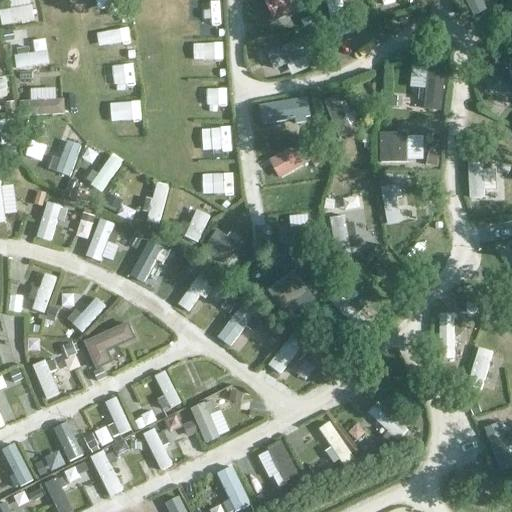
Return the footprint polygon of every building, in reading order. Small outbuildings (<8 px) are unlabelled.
[(261,0),(271,23),(295,14),(290,0),(261,0)] [(28,2),(0,6),(0,25),(31,21),(28,2)] [(305,39),(267,56),(274,71),(312,55),(305,39)] [(12,50),(12,78),(22,78),(22,67),(46,67),(46,50),(12,50)] [(103,59),(104,83),(133,82),(132,58),(103,59)] [(423,63),(422,109),(442,109),(443,64),(423,63)] [(406,135),(380,135),(380,164),(406,164),(406,135)] [(61,137),(55,154),(49,151),(42,168),(67,177),(80,144),(61,137)] [(90,178),(103,187),(120,161),(107,152),(90,178)] [(466,196),(482,196),(483,163),(466,163),(466,196)] [(207,176),(206,191),(228,191),(229,177),(207,176)] [(41,198),(31,235),(48,240),(58,202),(41,198)] [(185,223),(201,229),(207,212),(191,206),(185,223)] [(104,223),(88,220),(82,250),(98,253),(104,223)] [(216,231),(202,251),(224,266),(237,246),(216,231)] [(433,266),(453,248),(439,233),(420,251),(433,266)] [(139,277),(152,250),(140,244),(127,272),(139,277)] [(39,311),(53,273),(40,268),(25,306),(39,311)] [(187,313),(209,285),(194,273),(172,301),(187,313)] [(292,274),(267,293),(281,312),(286,318),(300,307),(309,319),(320,310),(307,293),(292,274)] [(92,292),(68,317),(78,327),(102,302),(92,292)] [(236,303),(213,333),(226,342),(248,312),(236,303)] [(123,316),(79,334),(89,357),(132,339),(123,316)] [(264,364),(278,374),(303,341),(289,331),(264,364)] [(240,334),(234,346),(246,353),(252,341),(240,334)] [(302,349),(291,361),(302,371),(313,358),(302,349)] [(469,376),(485,376),(486,350),(470,350),(469,376)] [(40,353),(27,359),(43,398),(56,392),(40,353)] [(158,407),(175,401),(162,365),(148,370),(155,389),(152,390),(158,407)] [(184,373),(176,376),(182,397),(191,394),(184,373)] [(226,403),(239,400),(236,388),(223,391),(226,403)] [(113,432),(126,428),(113,391),(101,396),(113,432)] [(362,411),(394,439),(404,427),(372,399),(362,411)] [(189,415),(177,419),(182,435),(194,431),(189,415)] [(339,464),(350,457),(325,418),(314,425),(339,464)] [(66,454),(78,449),(66,421),(54,426),(66,454)] [(353,421),(344,429),(356,444),(365,436),(353,421)] [(138,429),(157,470),(169,465),(150,424),(138,429)] [(0,452),(14,479),(28,471),(10,437),(0,442),(0,452)] [(104,491),(115,485),(97,447),(85,452),(104,491)] [(282,447),(267,453),(281,484),(295,478),(282,447)] [(43,469),(57,461),(50,448),(36,456),(43,469)] [(224,465),(213,470),(227,499),(238,494),(224,465)] [(64,511),(69,510),(51,472),(37,478),(52,511),(64,511)] [(145,493),(151,511),(163,506),(159,497),(178,489),(175,482),(145,493)] [(183,511),(181,492),(163,495),(164,511),(183,511)] [(11,511),(5,496),(0,498),(0,511),(11,511)]
